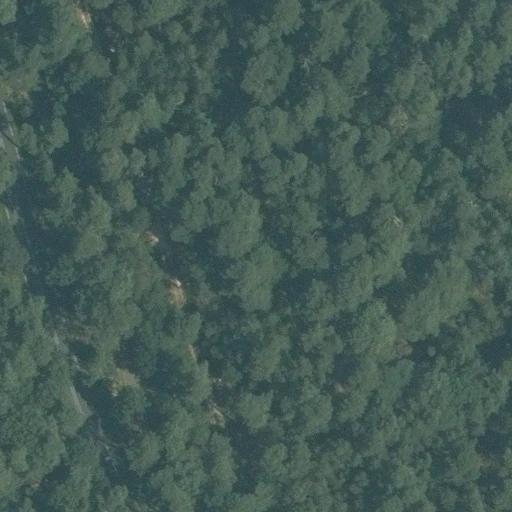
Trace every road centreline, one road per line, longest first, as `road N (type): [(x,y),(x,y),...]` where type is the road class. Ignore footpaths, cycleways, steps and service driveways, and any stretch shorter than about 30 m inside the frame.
road 1 (track): [(90,0),(220,379),(279,511)]
road 2 (primary): [(120,511),(58,351),(0,144)]
